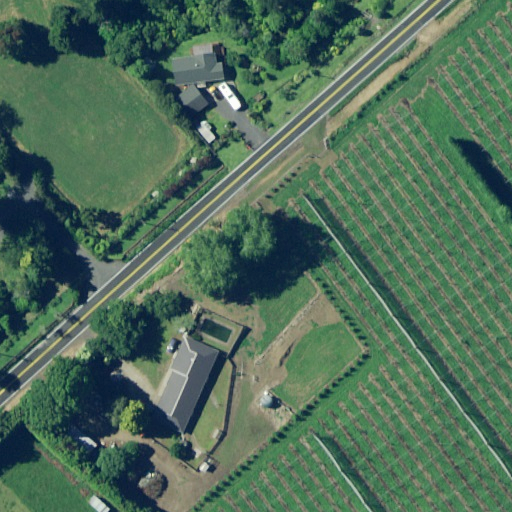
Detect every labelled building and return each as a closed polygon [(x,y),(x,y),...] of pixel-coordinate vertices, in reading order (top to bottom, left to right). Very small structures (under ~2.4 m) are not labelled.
[(216,66),(214,55),(172,61),(176,86),(224,79),(222,65),(216,66)] [(206,105),(193,86),(174,100),(187,118),(206,105)] [(212,130),(204,121),(196,128),(204,137),(212,130)] [(217,353),(184,338),(170,370),(173,371),(151,420),(182,433),(217,353)] [(101,446),(74,426),(63,441),(90,461),(101,446)]
